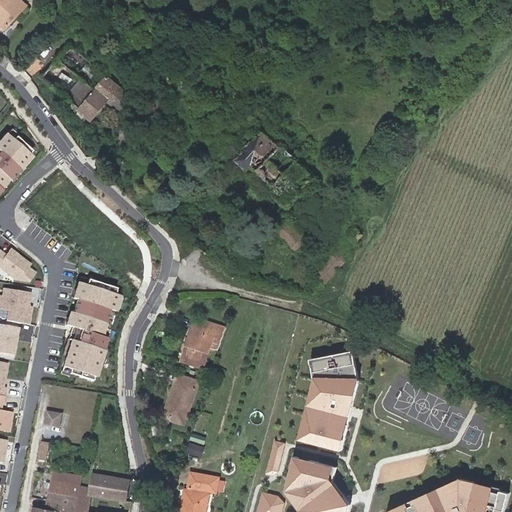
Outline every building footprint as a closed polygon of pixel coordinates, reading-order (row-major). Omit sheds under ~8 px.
[(14,28),(35,3),(32,0),(0,0),(0,10),(2,12),(8,17),(5,21),(14,28)] [(0,14),(0,16),(5,21),(8,17),(2,12),(0,14)] [(107,102),(121,87),(105,72),(74,107),(89,120),(105,100),(107,102)] [(110,105),(124,90),(121,87),(107,102),(110,105)] [(119,112),(133,98),(124,90),(110,105),(119,112)] [(169,102),(160,95),(153,102),(157,106),(154,110),(159,114),(169,102)] [(245,151),(236,160),(248,170),(250,167),(278,193),(276,195),(288,207),(297,197),(298,198),(308,187),(306,186),(314,177),(296,162),(298,160),(280,145),(278,146),(261,131),(254,140),(252,139),(243,149),(245,151)] [(0,198),(36,157),(9,132),(0,142),(0,198)] [(287,221),(277,231),(292,244),(293,245),(297,247),(300,247),(303,247),(305,247),(306,245),(307,244),(308,243),(307,240),(306,237),(305,236),(287,221)] [(350,236),(357,242),(364,235),(357,228),(350,236)] [(1,249),(0,250),(0,266),(25,285),(38,272),(32,267),(34,264),(12,247),(8,254),(1,249)] [(332,261),(339,267),(345,261),(332,249),(326,256),(332,261)] [(318,276),(325,283),(339,267),(332,261),(318,276)] [(125,295),(81,282),(76,298),(80,299),(76,311),(72,310),(69,324),(86,329),(83,341),(75,339),(65,365),(101,377),(109,350),(108,349),(112,338),(107,336),(113,310),(120,312),(125,295)] [(0,309),(8,310),(7,320),(31,324),(35,300),(32,299),(33,293),(3,288),(3,295),(0,294),(0,309)] [(21,327),(0,323),(0,352),(17,355),(21,327)] [(228,328),(223,327),(212,323),(207,334),(195,329),(194,331),(184,359),(183,360),(194,364),(194,366),(204,370),(216,338),(223,341),(228,328)] [(184,359),(194,331),(190,330),(179,357),(184,359)] [(323,376),(308,438),(350,449),(359,411),(366,381),(359,349),(318,357),(323,376)] [(0,361),(0,394),(4,395),(9,363),(0,361)] [(165,411),(182,417),(195,378),(175,371),(169,389),(172,390),(165,411)] [(182,419),(182,417),(165,411),(172,390),(169,389),(161,412),(182,419)] [(4,395),(0,394),(0,430),(12,433),(15,412),(4,410),(6,396),(4,395)] [(61,413),(46,410),(44,422),(59,425),(61,413)] [(66,427),(68,415),(61,413),(59,425),(66,427)] [(9,439),(0,437),(0,464),(1,465),(4,468),(9,439)] [(46,460),(49,442),(41,440),(38,458),(46,460)] [(276,440),(268,473),(275,475),(280,471),(287,442),(276,440)] [(342,465),(303,456),(295,490),(309,511),(358,511),(360,504),(339,476),(342,465)] [(92,465),(89,486),(96,487),(98,475),(107,476),(108,467),(92,465)] [(79,511),(86,476),(57,472),(49,509),(35,507),(34,511),(79,511)] [(217,477),(190,473),(187,490),(184,489),(180,511),(204,511),(208,490),(215,491),(217,477)] [(131,482),(130,479),(107,476),(98,475),(96,487),(89,486),(84,485),(79,511),(95,511),(90,511),(92,494),(128,500),(131,482)] [(511,511),(511,490),(507,490),(507,493),(502,492),(504,486),(467,477),(389,511),(511,511)] [(264,491),(258,511),(284,511),(287,503),(280,495),(264,491)]
